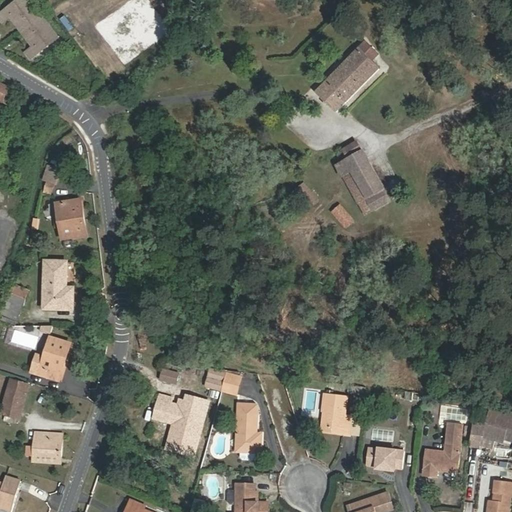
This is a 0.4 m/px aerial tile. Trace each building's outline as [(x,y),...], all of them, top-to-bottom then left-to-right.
[(31,59),(58,38),(29,0),(18,0),(0,14),(0,19),(3,23),(10,17),(33,47),(26,53),(31,59)] [(68,31),(73,26),(64,16),(59,20),(68,31)] [(319,91),(338,111),(381,66),(374,59),(378,55),(365,42),(319,91)] [(0,100),(11,106),(18,93),(0,84),(0,132),(10,112),(0,106),(0,100)] [(349,160),(362,153),(356,143),(344,150),(349,160)] [(342,177),(368,163),(362,153),(349,160),(337,167),(342,177)] [(358,203),(383,189),(368,163),(342,177),(348,187),(357,181),(367,198),(358,203)] [(47,164),(42,181),(58,186),(63,169),(47,164)] [(358,203),(367,198),(357,181),(348,187),(358,203)] [(305,184),(297,191),(310,206),(318,199),(305,184)] [(388,203),(383,189),(358,203),(365,214),(388,203)] [(83,201),(56,205),(61,240),(88,236),(83,201)] [(340,204),(332,212),(346,228),(355,220),(340,204)] [(74,310),(74,297),(67,297),(67,288),(67,262),(45,262),(44,310),(74,310)] [(13,295),(26,300),(29,290),(16,286),(13,295)] [(67,297),(74,297),(75,288),(67,288),(67,297)] [(19,320),(26,300),(13,295),(6,315),(19,320)] [(50,379),(52,373),(62,377),(72,344),(51,338),(45,358),(41,370),(39,376),(50,379)] [(45,358),(37,355),(31,373),(39,376),(41,370),(45,358)] [(177,384),(180,375),(164,370),(161,380),(177,384)] [(52,373),(50,379),(60,382),(62,377),(52,373)] [(228,373),(223,391),(236,394),(241,377),(228,373)] [(20,420),(30,384),(11,378),(1,414),(20,420)] [(325,392),(323,410),(326,411),(325,427),(342,429),(342,432),(349,433),(352,414),(345,413),(347,395),(325,392)] [(155,418),(186,427),(191,410),(171,405),(173,398),(164,396),(163,402),(160,401),(155,418)] [(256,403),(239,402),(239,412),(238,450),(262,450),(262,437),(257,437),(257,432),(258,412),(258,405),(256,403)] [(441,406),(441,418),(462,419),(463,408),(441,406)] [(484,423),(473,421),(472,425),(470,444),(479,445),(482,434),(495,437),(496,433),(511,436),(511,414),(487,409),(484,423)] [(326,411),(323,410),(320,430),(342,432),(342,429),(325,427),(326,411)] [(445,451),(423,449),(420,475),(436,477),(437,470),(457,472),(462,424),(448,423),(445,451)] [(33,456),(61,457),(62,434),(35,433),(34,447),(27,446),(26,455),(33,456)] [(366,463),(375,464),(385,465),(384,468),(393,468),(393,465),(401,466),(403,449),(387,447),(386,449),(367,446),(366,463)] [(0,505),(12,510),(21,481),(6,477),(4,484),(0,483),(0,505)] [(490,502),(488,511),(508,511),(511,496),(511,495),(511,482),(496,481),(495,494),(497,494),(496,503),(490,502)] [(255,483),(238,483),(238,490),(238,503),(237,511),(269,511),(270,501),(255,501),(255,483)] [(238,503),(238,490),(232,490),(230,493),(230,501),(232,503),(238,503)] [(375,511),(383,509),(380,500),(389,497),(388,492),(378,495),(348,506),(349,511),(375,511)] [(389,497),(380,500),(383,509),(375,511),(383,511),(393,508),(389,497)] [(126,511),(148,511),(144,510),(137,507),(138,503),(131,500),(126,511)] [(206,502),(196,502),(196,511),(206,511),(206,502)]
